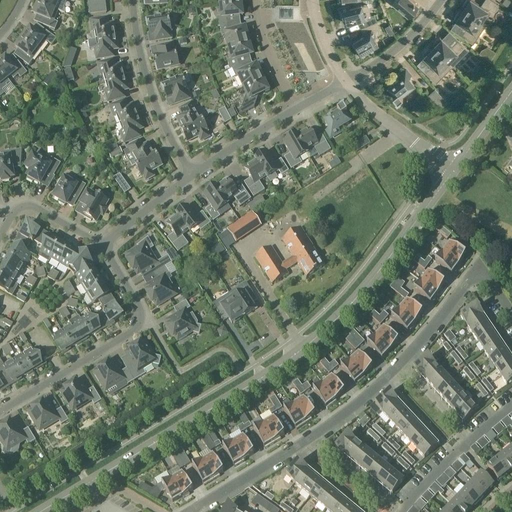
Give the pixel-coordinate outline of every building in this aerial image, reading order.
[(38,0),(39,0),(37,4),(54,11),(56,6),(63,9),(66,0),(38,0)] [(87,0),(89,15),(106,14),(104,0),(87,0)] [(395,0),(392,4),(407,17),(411,12),(413,13),(417,8),(416,6),(418,4),(412,0),(395,0)] [(465,7),(463,9),(480,20),(489,7),(494,11),(498,5),(490,0),(484,0),(481,6),(472,0),(465,0),(462,5),(465,7)] [(218,28),(220,28),(239,24),(239,17),(241,16),(241,12),(242,12),(242,5),(240,5),(240,3),(220,5),(221,18),(217,19),(218,28)] [(54,11),(37,4),(36,8),(34,7),(32,13),(33,14),(33,15),(45,20),(42,26),(54,31),(57,24),(53,22),(55,17),(52,15),(54,11)] [(361,19),(364,26),(376,21),(374,15),(370,16),(367,5),(361,6),(361,4),(349,8),(349,6),(339,8),(341,16),(343,15),(345,23),(361,19)] [(485,24),(480,20),(463,9),(462,11),(459,10),(454,18),(467,26),(461,35),(473,43),(485,24)] [(157,42),(170,39),(169,32),(170,32),(168,17),(145,21),(146,27),(147,26),(149,35),(156,34),(157,42)] [(94,33),(95,41),(115,37),(113,24),(107,25),(106,19),(89,21),(91,33),(94,33)] [(376,21),(364,26),(367,34),(353,42),(357,49),(355,50),(359,57),(368,51),(367,50),(377,44),(373,37),(382,32),(379,27),(376,21)] [(239,24),(220,28),(222,37),(225,36),(228,48),(248,43),(247,41),(249,41),(247,34),(245,34),(244,30),(241,31),(239,24)] [(25,35),(22,39),(36,49),(40,45),(42,47),(46,42),(51,46),(55,40),(45,33),(41,38),(29,29),(28,30),(27,29),(23,34),(25,35)] [(435,45),(433,47),(452,66),(468,49),(458,40),(451,47),(439,36),(432,43),(435,45)] [(115,37),(95,41),(96,48),(94,49),(96,60),(113,57),(112,51),(117,50),(115,37)] [(36,49),(22,39),(20,42),(18,41),(14,46),(16,47),(15,48),(27,57),(23,63),(28,66),(36,56),(33,54),(36,49)] [(248,43),(228,48),(232,60),(227,62),(230,70),(231,70),(250,63),(249,56),(251,56),(250,51),(251,51),(250,44),(248,44),(248,43)] [(154,57),(156,65),(154,66),(156,72),(178,66),(174,52),(173,52),(172,44),(159,48),(161,55),(154,57)] [(452,66),(433,47),(431,49),(429,47),(422,54),(433,65),(426,72),(436,82),(452,66)] [(40,64),(47,55),(42,51),(35,60),(40,64)] [(474,53),(455,70),(460,76),(479,58),(474,53)] [(0,71),(7,80),(11,77),(13,79),(18,75),(20,79),(26,74),(18,64),(13,69),(5,58),(4,59),(3,58),(0,59),(0,71)] [(73,62),(66,60),(63,69),(71,68),(73,62)] [(102,76),(104,83),(124,78),(120,65),(115,67),(113,60),(97,65),(100,76),(102,76)] [(250,63),(231,70),(235,78),(238,76),(243,88),(261,79),(260,78),(262,77),(259,71),(257,71),(255,67),(253,68),(250,63)] [(405,70),(398,76),(399,78),(388,86),(394,93),(392,94),(397,100),(402,96),(401,94),(414,84),(408,77),(409,76),(405,70)] [(52,73),(42,84),(48,89),(58,78),(52,73)] [(124,78),(104,83),(107,91),(104,92),(107,103),(124,98),(122,92),(127,90),(124,78)] [(176,104),(189,100),(186,93),(187,92),(182,78),(160,86),(162,92),(164,91),(167,100),(174,97),(176,104)] [(246,94),(238,116),(254,109),(252,105),(255,97),(264,93),(265,94),(269,92),(263,80),(262,81),(261,79),(243,88),(246,94)] [(54,88),(52,95),(62,97),(64,91),(54,88)] [(447,103),(436,90),(429,95),(441,108),(447,103)] [(116,117),(119,125),(137,117),(132,105),(127,107),(125,101),(109,107),(113,118),(116,117)] [(176,119),(182,130),(182,131),(200,121),(194,110),(191,104),(179,110),(182,116),(176,119)] [(78,115),(86,113),(84,106),(76,108),(78,115)] [(338,130),(349,123),(345,116),(346,115),(343,108),(336,112),(338,114),(324,122),(328,130),(327,131),(330,137),(339,132),(338,130)] [(224,125),(231,121),(224,109),(218,112),(224,125)] [(137,117),(119,125),(121,132),(119,133),(124,144),(139,137),(137,131),(142,129),(137,117)] [(182,131),(182,130),(181,131),(187,143),(198,137),(200,140),(207,136),(206,133),(207,132),(201,120),(200,121),(182,131)] [(295,135),(306,155),(307,155),(305,152),(313,148),(319,158),(330,151),(321,136),(314,140),(309,130),(297,137),(295,135)] [(306,155),(295,135),(284,142),(290,154),(284,158),(291,170),(301,164),(299,159),(306,155)] [(368,145),(364,138),(352,146),(356,152),(368,145)] [(129,163),(129,164),(126,166),(128,169),(131,167),(132,168),(135,166),(154,156),(153,155),(147,144),(141,147),(138,142),(126,148),(130,155),(134,161),(129,163)] [(108,154),(111,159),(122,154),(120,148),(108,154)] [(20,166),(20,151),(1,154),(2,159),(0,158),(0,181),(1,181),(2,183),(9,182),(8,180),(13,179),(11,167),(20,166)] [(266,153),(255,160),(270,183),(275,180),(276,179),(276,177),(274,174),(278,172),(281,176),(288,172),(280,160),(274,164),(266,153)] [(135,166),(141,177),(143,177),(144,180),(152,176),(150,172),(161,166),(155,155),(153,155),(154,156),(135,166)] [(53,177),(60,165),(47,157),(44,163),(32,156),(25,169),(30,172),(26,178),(27,178),(27,180),(32,183),(33,182),(39,185),(46,173),(53,177)] [(270,183),(255,160),(256,162),(244,170),(250,179),(244,184),(253,198),(264,191),(258,181),(265,177),(270,184),(270,183)] [(124,195),(130,191),(119,175),(113,179),(124,195)] [(369,210),(349,178),(335,186),(356,219),(369,210)] [(78,199),(85,186),(72,179),(70,183),(64,179),(53,198),(59,202),(58,203),(64,207),(65,205),(66,206),(72,195),(78,199)] [(214,187),(227,205),(226,203),(233,198),(240,208),(250,200),(240,186),(234,190),(227,181),(216,189),(214,187)] [(227,205),(214,187),(203,195),(211,206),(205,211),(212,222),(219,217),(216,213),(227,205)] [(104,208),(107,202),(96,195),(95,197),(87,193),(80,205),(88,209),(84,216),(85,217),(85,219),(90,222),(91,220),(95,223),(99,215),(103,217),(107,209),(104,208)] [(133,205),(140,203),(138,193),(130,195),(133,205)] [(261,197),(253,202),(258,208),(265,203),(261,197)] [(258,208),(253,202),(247,206),(251,212),(258,208)] [(187,207),(176,215),(190,233),(197,227),(200,231),(210,224),(202,213),(195,218),(187,207)] [(153,211),(143,218),(149,228),(160,222),(153,211)] [(235,243),(235,244),(261,226),(251,212),(226,230),(227,231),(235,243)] [(173,217),(165,223),(173,234),(167,239),(177,253),(188,245),(181,236),(188,231),(189,233),(190,233),(176,215),(178,217),(175,219),(173,217)] [(16,241),(12,247),(30,257),(24,253),(30,243),(32,244),(33,242),(43,248),(50,236),(45,233),(37,228),(35,230),(27,225),(22,234),(19,233),(16,241)] [(440,226),(436,231),(441,237),(445,232),(440,226)] [(306,277),(323,266),(320,261),(299,228),(281,239),(293,257),(281,264),(270,247),(254,256),(272,284),(287,274),(285,271),(297,264),(306,277)] [(227,231),(217,238),(227,252),(230,250),(228,248),(235,243),(227,231)] [(43,248),(38,257),(48,263),(50,259),(60,242),(59,244),(55,242),(56,240),(50,236),(43,248)] [(148,268),(152,275),(164,268),(171,263),(167,257),(155,264),(148,251),(153,248),(147,239),(148,239),(147,238),(137,247),(138,248),(125,255),(129,261),(127,262),(133,272),(135,271),(137,275),(148,268)] [(60,242),(50,259),(59,265),(68,249),(64,247),(65,245),(60,242)] [(447,243),(440,253),(460,267),(464,262),(462,261),(465,257),(447,243)] [(11,253),(9,257),(24,266),(30,257),(12,247),(9,252),(11,253)] [(68,249),(59,265),(68,270),(67,272),(68,272),(73,264),(72,264),(78,253),(73,250),(72,251),(68,249)] [(218,256),(213,250),(208,254),(212,260),(218,256)] [(85,259),(78,253),(72,264),(73,264),(68,272),(71,275),(73,277),(81,273),(93,266),(85,259)] [(460,267),(440,253),(436,258),(438,259),(435,263),(451,276),(453,277),(460,267)] [(5,260),(1,266),(19,276),(24,266),(9,257),(6,261),(5,260)] [(413,262),(424,271),(428,265),(424,263),(417,257),(413,262)] [(174,264),(168,267),(174,277),(180,274),(174,264)] [(0,272),(0,277),(13,285),(19,276),(1,266),(0,268),(0,272)] [(81,273),(73,277),(74,278),(75,277),(81,286),(96,276),(94,273),(96,272),(93,266),(81,273)] [(164,268),(152,275),(157,282),(145,288),(148,293),(146,293),(152,303),(154,303),(157,308),(167,302),(166,300),(174,296),(164,278),(169,274),(164,268)] [(426,272),(419,281),(439,296),(443,290),(441,289),(444,285),(426,272)] [(96,276),(81,286),(86,295),(104,285),(100,279),(99,280),(96,276)] [(13,285),(0,277),(0,290),(11,297),(17,287),(13,285)] [(393,284),(400,289),(404,284),(397,278),(393,284)] [(439,296),(419,281),(412,291),(430,304),(432,305),(439,296)] [(63,291),(63,292),(65,295),(73,290),(68,282),(65,284),(64,285),(63,286),(63,287),(63,288),(63,289),(63,290),(63,291)] [(229,293),(244,316),(256,309),(248,296),(253,293),(246,282),(229,293)] [(393,284),(390,288),(404,300),(408,295),(400,289),(393,284)] [(104,285),(86,295),(92,304),(98,301),(109,294),(106,288),(104,289),(102,286),(104,285)] [(244,316),(229,293),(212,304),(219,314),(224,311),(232,323),(233,322),(234,323),(240,319),(239,318),(243,316),(244,317),(244,316)] [(96,313),(90,316),(90,317),(100,332),(106,329),(114,325),(112,322),(121,317),(116,309),(118,307),(113,300),(109,294),(98,301),(104,311),(102,313),(103,314),(99,317),(96,313)] [(198,335),(200,327),(192,325),(184,312),(189,309),(185,302),(173,309),(177,316),(166,323),(168,327),(167,328),(173,338),(175,337),(178,342),(188,336),(187,335),(190,333),(198,335)] [(406,302),(399,310),(416,325),(420,320),(419,319),(422,315),(406,302)] [(460,318),(466,327),(483,315),(477,307),(460,318)] [(416,325),(399,310),(397,309),(390,319),(407,333),(408,334),(416,325)] [(369,316),(380,326),(384,321),(379,317),(374,312),(369,316)] [(383,312),(379,317),(384,321),(388,316),(383,312)] [(90,315),(80,321),(89,336),(93,334),(94,336),(100,332),(90,317),(90,316),(90,315)] [(483,315),(466,327),(472,335),(487,325),(481,317),(483,316),(483,315)] [(69,323),(71,326),(81,343),(86,340),(85,338),(89,336),(80,321),(78,317),(69,323)] [(487,325),(472,335),(478,344),(492,334),(487,325)] [(71,326),(61,332),(71,347),(75,345),(76,347),(81,343),(71,326)] [(221,339),(227,335),(223,328),(217,332),(221,339)] [(381,328),(374,336),(390,352),(398,343),(381,328)] [(71,347),(61,332),(52,338),(62,355),(68,351),(67,350),(71,347)] [(449,332),(443,336),(447,340),(452,336),(449,332)] [(492,334),(478,344),(484,352),(498,342),(492,334)] [(345,341),(355,351),(360,346),(357,343),(350,336),(345,341)] [(390,352),(374,336),(373,336),(375,337),(367,346),(382,360),(390,352)] [(452,336),(447,340),(450,344),(455,340),(452,336)] [(133,365),(126,370),(133,382),(140,377),(137,372),(150,364),(158,366),(160,358),(152,356),(150,353),(152,353),(146,342),(140,346),(139,344),(129,350),(130,352),(126,354),(133,365)] [(498,342),(484,352),(489,361),(504,351),(498,342)] [(451,351),(446,344),(442,347),(448,354),(451,351)] [(18,345),(13,347),(16,356),(22,354),(18,345)] [(426,357),(430,353),(426,347),(422,351),(426,357)] [(31,350),(22,356),(32,373),(31,371),(35,369),(36,371),(42,367),(31,350)] [(504,351),(489,361),(495,369),(510,359),(504,351)] [(357,353),(348,360),(364,379),(365,378),(363,377),(372,369),(357,353)] [(22,356),(12,362),(22,377),(26,375),(27,376),(32,373),(22,356)] [(428,358),(413,371),(420,379),(435,365),(428,358)] [(511,362),(510,359),(495,369),(501,378),(511,370),(511,362)] [(0,360),(0,361),(14,384),(19,381),(18,379),(22,377),(12,362),(4,367),(0,360)] [(320,364),(328,374),(333,370),(329,365),(325,360),(320,364)] [(364,379),(348,360),(339,368),(354,385),(356,386),(364,379)] [(0,392),(0,393),(8,388),(14,384),(0,361),(0,392)] [(334,361),(329,365),(333,370),(338,366),(334,361)] [(133,382),(126,370),(119,374),(112,362),(108,365),(108,363),(98,370),(98,371),(93,374),(99,384),(100,384),(105,392),(123,381),(126,386),(133,382)] [(435,365),(420,379),(421,379),(422,378),(429,385),(442,373),(435,365)] [(511,370),(501,378),(507,386),(511,382),(511,370)] [(442,373),(429,385),(436,392),(449,380),(442,373)] [(321,383),(336,403),(336,402),(335,401),(344,394),(331,378),(322,385),(321,383)] [(449,380),(436,392),(443,400),(456,388),(449,380)] [(292,384),(300,395),(306,392),(302,386),(297,381),(292,384)] [(100,401),(93,389),(86,393),(80,382),(75,385),(75,383),(65,389),(65,391),(60,394),(66,404),(67,404),(72,412),(90,401),(93,406),(100,401)] [(302,386),(306,392),(311,388),(307,383),(302,386)] [(336,403),(321,383),(312,391),(325,408),(326,408),(327,410),(336,403)] [(456,388),(443,400),(450,407),(463,395),(456,388)] [(375,407),(382,414),(397,401),(390,393),(375,407)] [(463,395),(450,407),(457,415),(470,403),(463,395)] [(282,408),(274,396),(269,399),(274,408),(276,412),(282,408)] [(302,398),(292,404),(306,424),(312,421),(311,419),(315,416),(302,398)] [(397,401),(382,414),(389,422),(402,410),(395,403),(397,401)] [(61,426),(68,421),(60,409),(54,413),(47,402),(43,405),(42,403),(32,409),(33,411),(27,414),(33,424),(35,423),(39,431),(57,420),(61,426)] [(470,403),(457,415),(464,423),(477,411),(470,403)] [(306,424),(292,404),(282,411),(295,429),(296,431),(306,424)] [(402,410),(389,422),(396,429),(409,417),(402,410)] [(272,417),(262,423),(263,424),(275,444),(281,440),(280,439),(284,436),(272,417)] [(365,417),(361,421),(366,425),(370,422),(365,417)] [(409,417),(396,429),(403,437),(416,425),(409,417)] [(510,427),(504,420),(500,423),(506,430),(510,427)] [(366,425),(361,421),(357,425),(362,430),(366,425)] [(28,446),(35,441),(27,429),(21,433),(14,422),(10,425),(9,423),(0,428),(0,443),(0,444),(2,443),(3,446),(1,454),(10,456),(12,448),(25,440),(28,446)] [(263,424),(262,423),(252,429),(264,449),(264,448),(265,450),(275,444),(263,424)] [(240,433),(246,430),(243,426),(243,425),(237,428),(240,433)] [(372,429),(377,433),(380,430),(375,425),(372,429)] [(416,425),(403,437),(410,444),(423,432),(416,425)] [(380,430),(377,433),(382,438),(385,435),(380,430)] [(366,434),(372,439),(375,436),(370,431),(366,434)] [(490,431),(487,434),(493,441),(496,438),(490,431)] [(423,432),(410,444),(417,452),(430,440),(423,432)] [(493,441),(487,434),(484,437),(490,444),(493,441)] [(335,451),(343,457),(356,442),(348,435),(335,451)] [(208,436),(202,439),(210,453),(216,449),(215,449),(213,445),(208,436)] [(375,436),(372,439),(377,444),(380,440),(375,436)] [(243,437),(232,443),(244,462),(245,462),(244,461),(253,455),(243,437)] [(386,443),(392,448),(395,444),(390,439),(386,443)] [(430,440),(417,452),(424,460),(437,448),(430,440)] [(356,442),(343,457),(343,458),(345,456),(352,462),(364,448),(356,442)] [(244,462),(232,443),(222,449),(233,467),(234,468),(244,462)] [(395,444),(392,448),(397,452),(400,449),(395,444)] [(390,450),(384,445),(381,448),(386,453),(390,450)] [(474,445),(470,450),(476,456),(480,452),(474,445)] [(511,447),(503,454),(511,464),(511,447)] [(364,448),(352,462),(360,469),(371,455),(364,448)] [(390,450),(386,453),(391,458),(395,454),(390,450)] [(190,464),(183,453),(178,456),(185,467),(190,464)] [(404,453),(401,457),(406,462),(409,458),(404,453)] [(211,454),(201,460),(214,481),(220,477),(219,476),(223,473),(211,454)] [(511,464),(503,454),(495,461),(506,475),(511,469),(511,464)] [(371,455),(360,469),(368,475),(379,461),(371,455)] [(463,455),(459,460),(465,466),(469,462),(463,455)] [(185,467),(178,456),(173,459),(179,470),(185,467)] [(409,458),(406,462),(411,466),(415,463),(409,458)] [(404,464),(399,459),(396,462),(401,467),(404,464)] [(214,481),(201,460),(191,466),(203,485),(204,487),(214,481)] [(379,461),(368,475),(376,482),(387,468),(379,461)] [(495,461),(486,468),(498,482),(506,475),(495,461)] [(286,477),(294,484),(307,469),(299,462),(286,477)] [(404,464),(401,467),(406,472),(409,469),(404,464)] [(387,468),(376,482),(384,488),(395,475),(387,468)] [(307,469),(294,484),(302,491),(313,477),(306,471),(307,469)] [(449,469),(446,472),(453,478),(456,475),(449,469)] [(181,472),(171,479),(171,480),(183,499),(189,496),(188,494),(193,492),(181,472)] [(453,478),(446,472),(443,475),(450,481),(453,478)] [(480,474),(473,481),(486,494),(493,486),(480,474)] [(395,475),(384,488),(392,495),(403,481),(395,475)] [(313,477),(302,491),(310,497),(321,484),(313,477)] [(171,480),(171,479),(157,487),(161,494),(165,491),(172,504),(182,498),(183,499),(171,480)] [(473,481),(465,490),(478,502),(486,494),(473,481)] [(148,496),(151,490),(141,484),(137,490),(148,496)] [(321,484),(310,497),(317,504),(329,490),(321,484)] [(434,484),(431,487),(438,494),(441,490),(434,484)] [(438,494),(431,487),(428,490),(435,497),(438,494)] [(329,490),(317,504),(325,510),(337,497),(329,490)] [(465,490),(458,497),(471,510),(478,502),(465,490)] [(264,497),(265,498),(271,502),(274,499),(267,494),(264,497)] [(256,495),(250,504),(255,507),(261,499),(256,495)] [(337,497),(325,510),(327,511),(337,511),(344,503),(337,497)] [(458,497),(450,505),(457,511),(468,511),(471,510),(458,497)] [(419,500),(416,503),(423,509),(426,506),(419,500)] [(344,503),(337,511),(350,511),(352,510),(344,503)] [(420,511),(423,509),(416,503),(414,506),(419,511),(420,511)]
